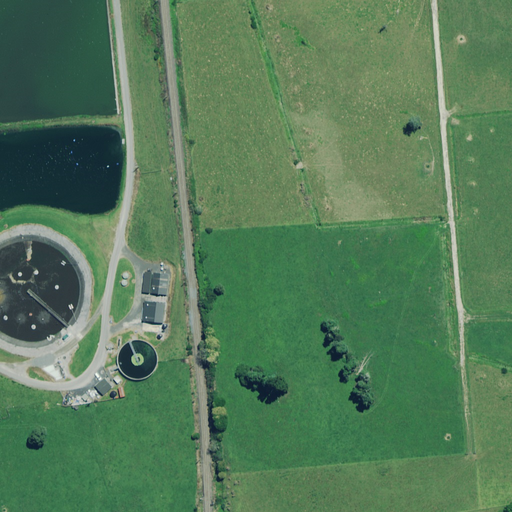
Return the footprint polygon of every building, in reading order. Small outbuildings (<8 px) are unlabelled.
[(169,275),(154,273),(152,294),(167,295),(169,275)] [(165,304),(145,302),(143,321),(163,323),(165,304)] [(135,382),(137,382),(138,382),(139,382),(141,382),(142,381),(143,381),(144,381),(146,380),(147,379),(148,379),(149,378),(150,377),(151,376),(152,375),(153,374),(154,373),(155,372),(155,371),(156,370),(156,368),(157,367),(157,366),(157,365),(158,363),(158,362),(158,361),(158,359),(158,358),(157,357),(157,355),(157,354),(156,353),(156,352),(155,350),(155,349),(154,348),(153,347),(152,346),(151,345),(150,344),(149,343),(148,343),(147,342),(146,341),(144,341),(143,340),(142,340),(141,340),(139,339),(138,339),(137,339),(135,339),(134,339),(133,339),(131,340),(130,340),(129,340),(127,341),(126,342),(125,342),(124,343),(123,344),(122,345),(121,346),(120,347),(119,348),(118,349),(118,350),(117,351),(116,352),(116,353),(116,355),(115,356),(115,357),(115,359),(115,360),(115,361),(115,363),(115,364),(115,365),(116,367),(116,368),(117,369),(117,370),(118,372),(118,373),(119,374),(120,375),(121,376),(122,377),(123,378),(124,378),(125,379),(126,380),(128,380),(129,381),(130,381),(131,382),(133,382),(134,382),(135,382)] [(118,376),(114,379),(119,384),(122,381),(118,376)] [(112,387),(105,379),(96,386),(103,395),(112,387)]
